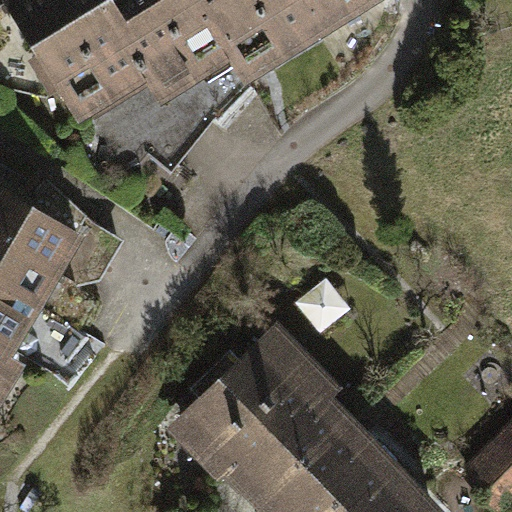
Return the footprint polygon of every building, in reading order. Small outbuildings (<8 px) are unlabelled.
[(194,116),(256,80),(208,0),(10,0),(86,128),(125,106),(171,78),(194,116)] [(208,0),(256,80),(393,0),(208,0)] [(0,286),(38,311),(85,237),(0,182),(0,286)] [(58,323),(38,311),(0,286),(0,403),(4,406),(58,323)] [(171,441),(244,511),(441,511),(444,510),(269,341),(171,441)] [(511,493),(511,381),(445,452),(501,505),(511,493)]
